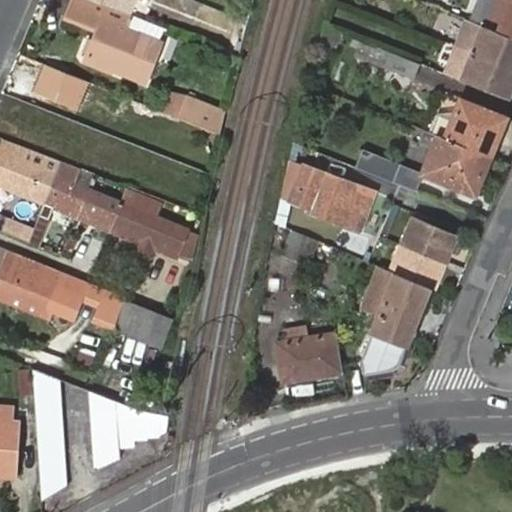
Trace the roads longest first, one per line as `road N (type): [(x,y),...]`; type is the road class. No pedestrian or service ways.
road 1 (tertiary): [(443,418),(310,441),(200,480),(140,511)]
road 2 (residential): [(511,213),(439,379),(443,418)]
